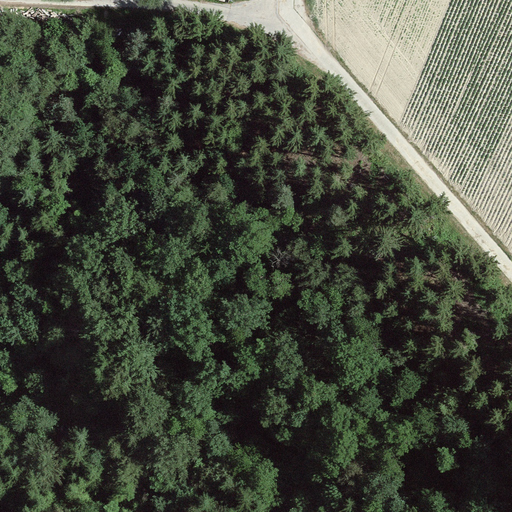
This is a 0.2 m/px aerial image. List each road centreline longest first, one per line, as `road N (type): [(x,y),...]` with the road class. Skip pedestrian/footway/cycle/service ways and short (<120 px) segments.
road 1 (track): [(511,278),(302,38),(290,0)]
road 2 (track): [(291,11),(252,16),(0,0)]
